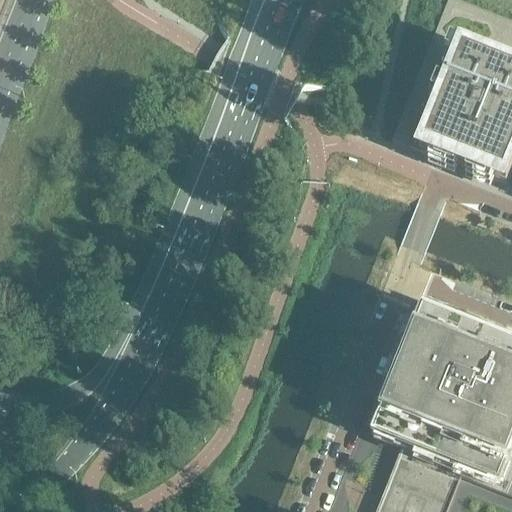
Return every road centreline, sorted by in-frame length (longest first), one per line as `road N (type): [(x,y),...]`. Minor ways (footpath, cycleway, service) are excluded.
road 1 (primary): [(134,340),(266,0)]
road 2 (residential): [(404,280),(311,511)]
road 3 (primary): [(18,511),(75,461),(107,417),(134,340)]
road 4 (residential): [(511,212),(442,184),(404,280)]
road 5 (primary): [(134,340),(65,398),(33,407),(0,400)]
